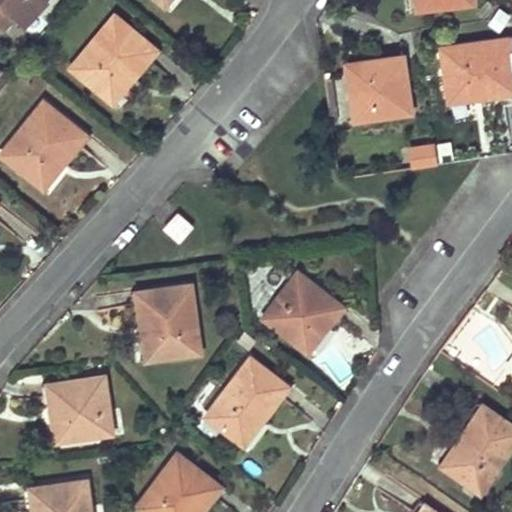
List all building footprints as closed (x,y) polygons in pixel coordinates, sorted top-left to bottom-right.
[(0,0),(0,28),(2,31),(13,19),(20,25),(41,0),(0,0)] [(46,0),(41,0),(20,25),(24,29),(49,2),(46,0)] [(156,47),(115,13),(71,66),(106,96),(120,80),(115,75),(122,67),(132,76),(156,47)] [(507,37),(440,46),(447,94),(478,90),(479,96),(511,91),(511,49),(509,50),(507,37)] [(345,69),(353,119),(410,111),(401,56),(379,58),(380,64),(345,69)] [(379,58),(344,64),(345,69),(380,64),(379,58)] [(120,80),(106,96),(112,101),(132,76),(122,67),(115,75),(120,80)] [(478,90),(447,94),(447,100),(479,96),(478,90)] [(85,132),(43,99),(0,153),(37,182),(51,166),(45,161),(52,154),(61,162),(85,132)] [(408,145),(412,168),(439,163),(435,140),(408,145)] [(51,166),(37,182),(42,186),(61,162),(52,154),(45,161),(51,166)] [(192,226),(177,211),(163,227),(179,241),(192,226)] [(341,305),(297,270),(262,316),(303,347),(318,328),(315,326),(320,320),(326,325),(341,305)] [(200,350),(190,283),(135,290),(140,326),(153,325),(154,332),(146,333),(151,357),(200,350)] [(306,350),(326,325),(320,320),(315,326),(318,328),(303,347),(306,350)] [(153,325),(140,326),(144,358),(151,357),(146,333),(154,332),(153,325)] [(287,385),(250,356),(205,415),(236,439),(256,413),(262,418),(287,385)] [(111,431),(103,374),(45,382),(48,406),(58,405),(59,414),(55,414),(59,438),(111,431)] [(58,405),(48,406),(53,439),(59,438),(55,414),(59,414),(58,405)] [(479,491),(511,442),(511,425),(483,405),(458,439),(464,443),(446,468),(479,491)] [(256,413),(236,439),(242,442),(262,418),(256,413)] [(446,468),(464,443),(458,439),(440,464),(446,468)] [(197,511),(219,484),(177,451),(134,505),(143,511),(183,511),(187,506),(195,511),(197,511)] [(90,511),(85,478),(28,486),(31,510),(40,509),(40,511),(90,511)]
